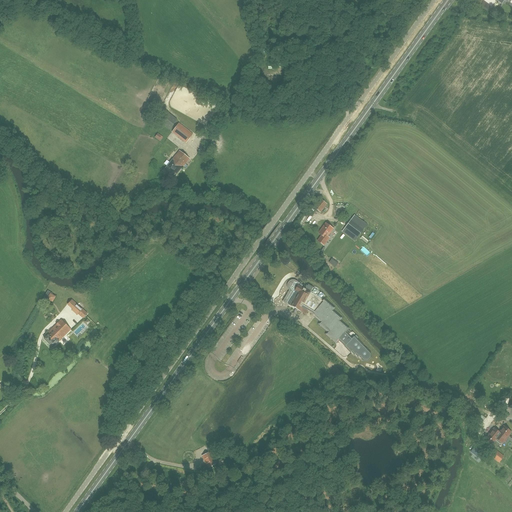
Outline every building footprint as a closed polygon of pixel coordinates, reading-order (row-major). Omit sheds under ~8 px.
[(491,7),(482,0),(478,5),(487,12),(491,7)] [(259,75),(257,77),(255,80),(269,91),(267,94),(275,99),(282,89),(278,86),(277,88),(259,75)] [(161,125),(170,131),(177,121),(169,115),(161,125)] [(186,143),(193,134),(179,124),(172,132),(186,143)] [(157,134),(154,138),(160,142),(163,138),(157,134)] [(167,166),(167,167),(165,169),(174,176),(176,174),(189,159),(180,151),(167,166)] [(327,204),(320,199),(314,207),(320,212),(327,204)] [(354,215),(344,228),(357,238),(367,225),(354,215)] [(318,233),(322,235),(318,241),(324,245),(328,240),(326,238),(333,229),(326,223),(318,233)] [(338,262),(332,258),(329,262),(335,267),(338,262)] [(311,291),(313,287),(308,284),(307,287),(297,281),(295,280),(293,280),(291,280),(289,281),(288,282),(287,284),(287,285),(287,287),(289,290),(282,301),(306,315),(308,310),(313,313),(312,314),(322,322),(320,324),(329,332),(327,334),(336,342),(338,339),(345,346),(354,355),(355,354),(358,357),(359,356),(361,359),(362,359),(363,360),(367,360),(370,358),(370,354),(369,352),(357,340),(359,338),(356,335),(351,339),(348,335),(351,332),(347,329),(348,329),(339,321),(341,318),(332,311),(333,308),(324,300),(325,300),(311,291)] [(47,299),(53,302),(56,296),(50,293),(47,299)] [(73,309),(78,313),(78,314),(83,318),(87,314),(82,309),(77,305),(72,300),(68,305),(73,309)] [(59,341),(70,329),(61,320),(48,332),(50,334),(45,339),(52,347),(59,341)] [(74,331),(77,335),(88,328),(84,323),(74,331)] [(335,367),(331,371),(339,379),(343,375),(335,367)] [(485,439),(492,444),(496,439),(498,440),(500,438),(504,441),(505,441),(507,438),(506,438),(511,432),(504,426),(499,432),(494,428),(492,431),(491,430),(489,433),(489,434),(485,439)] [(480,459),(484,454),(474,447),(471,452),(480,459)] [(504,456),(494,449),(489,455),(499,463),(504,456)] [(202,456),(208,468),(217,463),(210,451),(202,456)]
